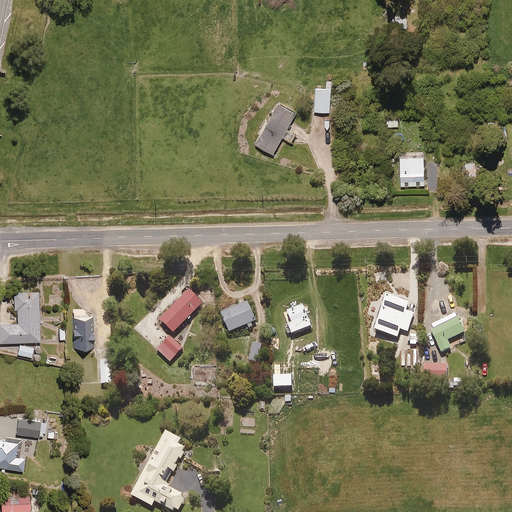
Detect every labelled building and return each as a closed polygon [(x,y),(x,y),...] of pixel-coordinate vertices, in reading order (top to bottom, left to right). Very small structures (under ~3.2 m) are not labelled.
[(408,18),(392,19),(392,30),(408,30),(408,18)] [(332,82),(327,82),(327,90),(315,90),(315,113),(331,113),(332,82)] [(255,146),(272,155),(281,138),(290,143),(296,133),(287,128),(295,115),(278,105),(255,146)] [(398,120),(390,120),(391,129),(399,128),(398,120)] [(425,186),(424,152),(400,153),(400,187),(425,186)] [(387,281),(386,273),(375,274),(376,282),(387,281)] [(39,289),(14,290),(15,307),(18,307),(18,321),(0,321),(0,340),(40,339),(39,289)] [(204,302),(191,289),(161,319),(175,332),(204,302)] [(409,301),(387,293),(374,328),(397,336),(400,328),(408,331),(414,313),(406,310),(409,301)] [(248,324),(249,328),(254,326),(253,323),(258,321),(249,301),(222,311),(230,331),(248,324)] [(308,317),(303,304),(287,310),(292,324),(308,317)] [(83,347),(83,351),(92,351),(92,346),(94,346),(93,314),(72,314),(72,347),(83,347)] [(450,320),(448,316),(442,319),(444,323),(431,329),(441,351),(451,347),(447,339),(464,331),(457,317),(450,320)] [(410,337),(408,337),(408,342),(410,342),(410,344),(417,344),(417,334),(410,334),(410,337)] [(183,348),(170,336),(158,349),(171,361),(183,348)] [(263,343),(254,341),(250,360),(259,362),(263,343)] [(33,346),(20,343),(18,353),(31,356),(33,346)] [(114,383),(114,359),(102,359),(103,383),(114,383)] [(447,363),(422,364),(422,379),(447,379),(447,363)] [(47,420),(19,416),(17,432),(38,435),(39,430),(45,431),(47,420)] [(153,505),(156,500),(174,510),(176,507),(179,509),(185,498),(182,496),(184,493),(170,486),(171,484),(163,480),(169,469),(175,472),(179,465),(177,464),(180,457),(182,458),(186,452),(184,451),(186,447),(179,443),(182,438),(167,430),(132,494),(153,505)] [(20,441),(0,436),(0,464),(21,468),(23,456),(17,455),(20,441)] [(30,511),(30,494),(1,495),(1,511),(30,511)]
